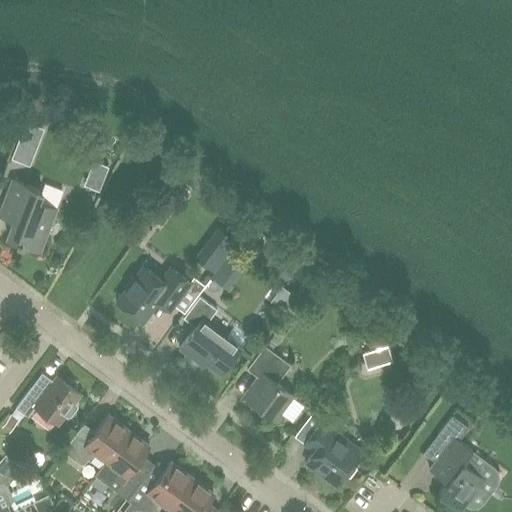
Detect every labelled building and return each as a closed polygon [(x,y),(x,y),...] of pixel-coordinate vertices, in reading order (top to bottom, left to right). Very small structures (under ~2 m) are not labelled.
[(13,179),(5,199),(0,211),(0,216),(12,221),(7,236),(40,248),(56,208),(38,200),(42,190),(13,179)] [(214,272),(237,241),(220,227),(196,259),(214,272)] [(226,290),(248,264),(232,251),(211,278),(226,290)] [(169,309),(190,281),(171,266),(161,279),(143,266),(117,301),(143,320),(157,300),(169,309)] [(199,295),(187,311),(183,317),(195,326),(179,347),(194,358),(197,355),(221,373),(240,347),(225,336),(227,333),(209,319),(217,308),(199,295)] [(264,345),(247,368),(258,376),(244,396),(276,420),(294,395),(277,382),(290,364),(264,345)] [(75,401),(81,393),(56,375),(42,395),(31,386),(15,407),(28,416),(35,406),(58,424),(64,415),(67,417),(71,416),(78,407),(77,403),(75,401)] [(95,474),(128,429),(108,414),(91,436),(79,428),(63,450),(83,465),(88,459),(90,461),(96,453),(105,459),(94,474),(95,474)] [(494,466),(472,449),(459,440),(469,427),(452,415),(438,434),(449,442),(429,469),(446,482),(438,493),(461,510),(464,505),(469,507),(473,508),(477,507),(481,505),(484,502),(498,482),(499,478),(499,473),(497,469),(494,466)] [(324,416),(304,442),(314,450),(305,461),(337,485),(345,474),(347,476),(351,475),(357,466),(356,463),(354,462),(363,450),(332,427),(335,424),(324,416)] [(132,468),(149,445),(128,429),(95,474),(127,499),(144,476),(132,468)] [(0,460),(0,511),(11,511),(9,505),(3,507),(0,500),(0,482),(3,480),(7,484),(23,466),(6,453),(0,460)] [(170,508),(193,477),(170,460),(153,483),(144,476),(127,499),(131,501),(122,511),(140,511),(143,509),(146,511),(151,511),(160,501),(170,508)] [(216,511),(219,509),(207,501),(213,493),(193,477),(170,508),(166,511),(216,511)] [(220,511),(244,511),(230,499),(220,511)]
